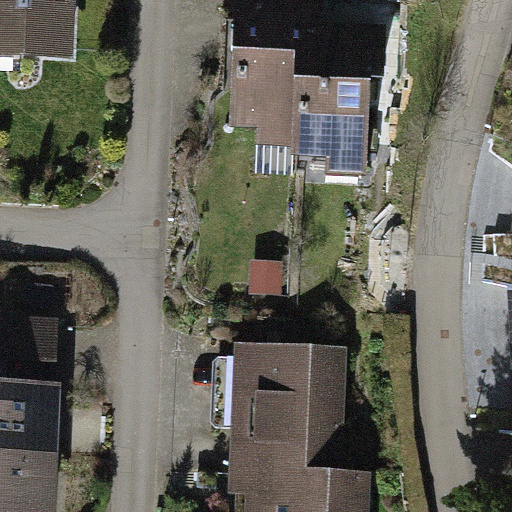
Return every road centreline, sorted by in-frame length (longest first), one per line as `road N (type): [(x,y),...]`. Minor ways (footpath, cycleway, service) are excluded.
road 1 (residential): [(458,511),(433,317),(441,220),(494,0)]
road 2 (residential): [(130,511),(140,239)]
road 3 (residential): [(140,239),(152,0)]
road 4 (residential): [(140,239),(0,234)]
